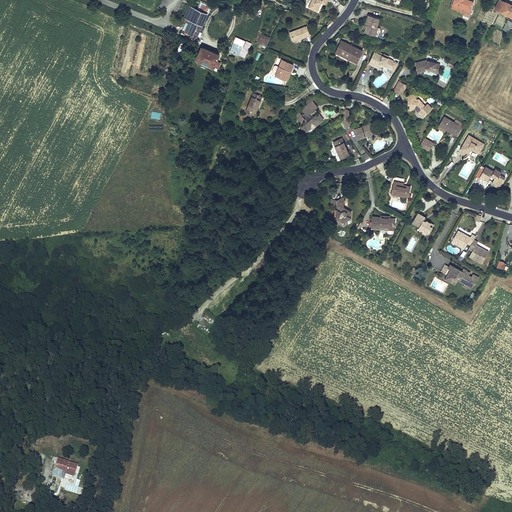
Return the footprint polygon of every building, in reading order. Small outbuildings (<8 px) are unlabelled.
[(320,2),(321,2),(325,4),(326,0),(311,0),(309,7),(317,11),(320,4),(319,4),(320,2)] [(511,5),(511,6),(505,3),(506,2),(501,0),(499,0),(495,9),(497,10),(511,17),(511,5)] [(210,11),(212,5),(202,1),(199,6),(210,11)] [(469,14),(470,11),(452,4),(451,7),(469,14)] [(185,32),(188,33),(196,37),(197,37),(207,13),(189,5),(184,18),(190,21),(185,32)] [(364,32),(375,36),(378,27),(376,27),(379,18),(368,15),(366,24),(367,24),(364,32)] [(511,23),(511,22),(508,20),(503,29),(508,32),(511,23)] [(294,31),(292,37),(297,39),(301,38),(309,35),(306,26),(294,31)] [(269,37),(261,34),(258,42),(265,45),(269,37)] [(236,39),(234,43),(243,47),(245,43),(236,39)] [(336,52),(339,54),(345,42),(341,41),(336,52)] [(362,50),(345,42),(339,54),(357,62),(362,50)] [(248,50),(243,47),(234,43),(233,43),(230,51),(244,58),(248,50)] [(214,67),(214,66),(216,61),(219,54),(201,47),(196,60),(214,67)] [(387,59),(387,58),(388,56),(379,52),(378,54),(374,52),(369,63),(377,68),(378,65),(379,64),(384,66),(389,68),(389,67),(394,70),(397,63),(392,60),(391,61),(387,59)] [(285,80),(289,71),(290,71),(294,64),(282,59),(279,67),(275,74),(275,75),(285,80)] [(426,69),(434,71),(435,68),(439,69),(440,64),(426,60),(415,63),(417,72),(425,71),(426,69)] [(402,95),(405,89),(397,85),(394,91),(402,95)] [(247,108),(255,111),(256,112),(262,96),(253,93),(247,108)] [(303,125),(307,131),(307,130),(309,132),(313,129),(311,127),(312,126),(316,124),(315,123),(319,119),(316,115),(311,118),(308,114),(318,107),(313,101),(310,98),(305,102),(308,105),(302,109),(305,113),(302,115),(299,112),(295,115),(300,122),(305,119),(307,122),(303,125)] [(416,99),(408,99),(408,103),(410,103),(410,108),(414,108),(422,117),(432,109),(427,104),(425,106),(419,99),(416,99)] [(150,118),(160,119),(161,113),(152,111),(150,118)] [(318,113),(316,115),(319,119),(315,123),(316,124),(312,126),(313,128),(323,119),(318,113)] [(457,136),(463,123),(455,119),(454,121),(443,115),(438,126),(457,136)] [(344,129),(350,125),(348,122),(345,117),(339,121),(344,129)] [(377,131),(374,122),(353,129),(357,139),(372,134),(372,133),(377,131)] [(473,149),(473,150),(478,153),(484,144),(469,135),(461,149),(468,153),(471,149),(471,148),(473,149)] [(434,143),(424,137),(419,145),(429,151),(434,143)] [(349,155),(347,150),(346,151),(345,149),(346,149),(342,138),(333,142),(341,159),(349,155)] [(484,177),(484,179),(488,181),(491,175),(495,177),(493,180),(501,185),(505,177),(500,174),(501,172),(495,169),(493,171),(485,167),(480,175),(484,177)] [(391,193),(395,194),(400,195),(408,197),(409,194),(411,187),(403,185),(405,179),(393,176),(392,180),(394,181),(391,193)] [(337,206),(336,217),(344,221),(347,219),(351,217),(351,212),(346,209),(345,210),(344,209),(344,207),(344,200),(337,204),(337,206)] [(422,230),(423,229),(429,232),(432,227),(429,225),(431,223),(426,220),(426,221),(423,219),(424,218),(425,217),(424,216),(418,212),(412,222),(419,226),(418,228),(422,230)] [(392,224),(393,218),(389,218),(381,217),(372,216),(371,228),(387,229),(394,230),(395,224),(392,224)] [(334,221),(343,226),(344,221),(336,217),(334,221)] [(460,234),(456,232),(451,242),(464,249),(467,243),(471,245),(474,239),(476,236),(472,234),(470,237),(462,232),(460,234)] [(474,239),(471,245),(469,249),(472,250),(469,256),(482,263),(487,254),(483,252),(485,249),(476,244),(478,242),(474,239)] [(506,263),(503,262),(503,261),(502,261),(499,260),(497,267),(504,269),(506,263)] [(466,271),(466,270),(465,272),(462,271),(450,264),(449,267),(445,274),(447,275),(446,278),(451,280),(452,278),(453,277),(464,283),(463,286),(467,288),(468,287),(471,289),(474,284),(475,284),(479,277),(473,274),(471,277),(469,275),(470,273),(466,271)] [(55,472),(74,478),(78,465),(58,459),(55,472)]
